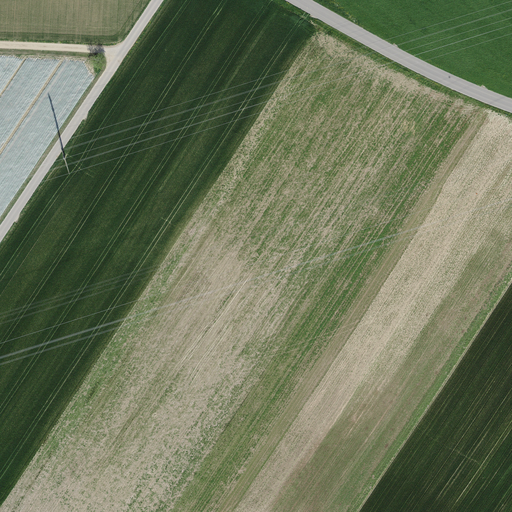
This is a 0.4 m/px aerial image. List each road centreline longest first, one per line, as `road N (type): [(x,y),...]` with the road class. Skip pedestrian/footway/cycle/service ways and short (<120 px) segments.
road 1 (unclassified): [(157,0),(0,231)]
road 2 (tertiary): [(297,0),(420,67),(511,104)]
road 3 (track): [(0,45),(123,53)]
